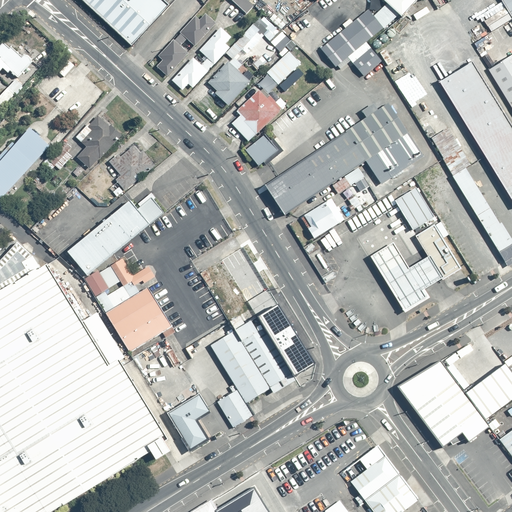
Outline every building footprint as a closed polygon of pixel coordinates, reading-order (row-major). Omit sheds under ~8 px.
[(162,1),(160,0),(77,0),(125,42),(162,1)] [(254,6),(247,0),(230,0),(246,14),(254,6)] [(271,6),(264,0),(254,0),(253,2),(266,12),(271,6)] [(407,0),(378,0),(395,14),(407,0)] [(511,0),(497,0),(511,24),(511,0)] [(383,28),(368,10),(320,51),(335,68),(348,58),(364,76),(381,62),(365,43),(383,28)] [(196,17),(180,33),(195,47),(217,23),(206,14),(200,20),(196,17)] [(220,27),(199,51),(214,65),(230,48),(225,44),(231,38),(220,27)] [(188,54),(173,40),(158,56),(163,61),(157,67),(167,76),(188,54)] [(4,43),(0,46),(0,56),(1,57),(0,58),(0,70),(0,71),(3,69),(9,74),(11,71),(18,77),(33,62),(32,58),(28,56),(24,55),(22,57),(11,47),(10,48),(4,43)] [(511,55),(507,47),(482,62),(511,112),(511,55)] [(300,64),(288,52),(267,73),(278,85),(300,64)] [(511,139),(462,57),(432,75),(510,204),(511,202),(511,139)] [(193,58),(172,80),(182,90),(187,84),(192,89),(208,72),(193,58)] [(251,82),(228,61),(208,83),(217,91),(215,94),(228,106),(251,82)] [(282,109),(263,89),(260,91),(259,90),(237,110),(241,115),(231,123),(248,141),(279,112),(282,109)] [(380,98),(259,182),(279,211),(358,156),(373,178),(416,149),(380,98)] [(86,147),(77,157),(90,169),(100,158),(100,159),(122,135),(111,125),(110,126),(98,115),(88,127),(92,130),(81,142),(86,147)] [(0,183),(42,140),(24,123),(0,147),(0,183)] [(278,151),(265,134),(244,150),(258,167),(278,151)] [(64,140),(60,144),(54,150),(49,155),(42,163),(50,171),(55,166),(60,170),(73,156),(67,151),(72,147),(64,140)] [(139,154),(133,147),(121,157),(119,154),(109,162),(122,176),(117,181),(126,191),(155,166),(143,151),(139,154)] [(509,247),(458,166),(445,175),(496,256),(509,247)] [(370,186),(359,168),(332,186),(338,194),(354,183),(361,192),(370,186)] [(426,212),(407,182),(384,196),(403,226),(426,212)] [(320,194),(293,212),(307,233),(334,215),(320,194)] [(122,198),(59,249),(78,272),(141,222),(122,198)] [(479,244),(462,217),(442,230),(459,256),(479,244)] [(453,262),(426,220),(408,232),(434,274),(453,262)] [(73,319),(40,265),(0,289),(0,511),(41,511),(165,436),(87,310),(73,319)] [(139,284),(98,309),(120,345),(162,320),(139,284)] [(282,309),(278,303),(256,317),(292,374),(313,361),(301,341),(298,336),(292,325),(286,316),(282,309)] [(271,387),(292,374),(256,317),(245,323),(243,320),(240,317),(231,323),(235,328),(271,387)] [(207,345),(236,391),(218,402),(234,428),(253,416),(245,403),(271,387),(235,328),(207,345)] [(511,347),(508,343),(500,350),(511,365),(511,347)] [(181,362),(172,349),(165,353),(174,367),(181,362)] [(491,426),(441,360),(399,386),(443,447),(451,441),(454,445),(468,438),(470,442),(491,426)] [(511,400),(511,370),(506,363),(467,392),(487,419),(511,400)] [(197,395),(165,415),(189,453),(210,441),(197,421),(209,414),(197,395)] [(511,431),(500,440),(511,456),(511,431)] [(328,487),(293,439),(279,449),(304,482),(284,497),(295,511),(328,487)] [(391,469),(377,450),(342,476),(356,495),(391,469)] [(410,494),(391,469),(356,495),(367,511),(385,511),(393,506),(410,494)] [(262,511),(245,485),(209,508),(211,511),(262,511)] [(211,511),(209,508),(201,496),(180,509),(182,511),(211,511)] [(348,511),(340,499),(324,511),(325,511),(348,511)]
